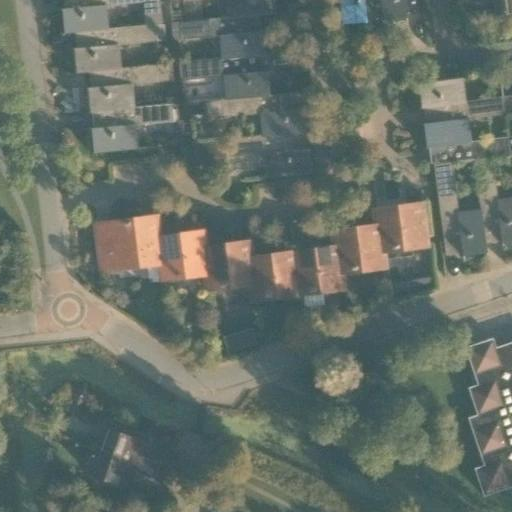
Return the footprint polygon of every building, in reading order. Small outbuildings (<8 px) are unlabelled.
[(71,0),(72,7),(64,8),(59,8),(61,33),(83,31),(93,30),(103,29),(103,28),(109,27),(106,4),(130,2),(144,1),(146,24),(146,25),(154,24),(162,24),(159,0),(71,0)] [(230,0),(232,16),(233,18),(241,17),(246,17),(259,16),(277,14),(276,13),(274,13),(268,13),(267,0),(230,0)] [(339,0),(342,28),(343,28),(343,26),(342,20),(365,18),(365,24),(365,26),(367,26),(366,20),(365,8),(370,7),(371,19),(382,18),(379,0),(339,0)] [(379,0),(382,18),(382,25),(384,25),(383,22),(383,17),(405,15),(405,20),(406,22),(407,22),(406,16),(405,0),(411,0),(412,15),(423,14),(421,0),(379,0)] [(511,12),(511,0),(476,0),(477,2),(494,1),(495,15),(511,12)] [(232,16),(179,21),(181,40),(224,36),(226,58),(244,57),(244,58),(263,56),(269,55),(269,54),(267,54),(261,55),(259,33),(265,32),(267,32),(267,31),(261,31),(238,33),(238,28),(241,27),(241,17),(233,18),(232,16)] [(163,41),(162,24),(154,24),(146,25),(146,24),(109,27),(103,28),(103,29),(93,30),(83,31),(84,47),(71,48),(73,73),(107,70),(107,69),(115,69),(115,68),(113,46),(127,44),(143,43),(155,41),(156,41),(163,41)] [(226,58),(183,62),(185,80),(227,76),(229,98),(265,95),(263,73),(268,72),(271,72),(271,71),(264,72),(262,72),(262,67),(264,66),(263,56),(244,58),(244,57),(226,58)] [(87,112),(110,110),(129,108),(129,107),(127,85),(170,81),(168,63),(115,68),(115,69),(107,69),(107,70),(108,85),(84,87),(87,112)] [(422,83),(414,84),(414,85),(417,85),(422,84),(425,106),(419,107),(417,107),(417,109),(423,108),(442,106),(444,121),(444,122),(463,119),(463,120),(505,115),(502,97),(460,102),(457,79),(422,83)] [(220,100),(204,102),(206,114),(206,115),(206,119),(222,117),(264,114),(266,136),(290,134),(290,135),(304,133),(310,133),(310,132),(308,132),(302,132),(300,110),(306,110),(308,109),(308,108),(302,109),(288,110),(286,93),(270,95),(265,95),(229,98),(220,99),(220,100)] [(511,95),(502,97),(505,115),(511,113),(511,95)] [(172,103),(129,107),(129,108),(110,110),(92,112),(94,127),(88,128),(90,152),(133,149),(131,125),(152,123),(173,121),(172,103)] [(425,123),(419,124),(419,126),(422,125),(427,125),(430,147),(425,147),(422,148),(422,149),(429,148),(445,146),(446,152),(437,154),(438,163),(451,161),(473,158),(492,156),(510,153),(507,137),(466,142),(463,120),(463,119),(444,122),(444,121),(425,123)] [(266,136),(194,143),(196,166),(211,164),(211,159),(268,154),(270,177),(309,174),(314,173),(314,172),(311,172),(306,173),(304,150),(309,150),(312,150),(312,148),(305,149),(291,150),(290,135),(290,134),(266,136)] [(173,157),(172,147),(158,149),(159,159),(173,157)] [(492,156),(473,158),(480,213),(481,213),(483,224),(485,241),(494,239),(495,235),(500,234),(501,241),(502,248),(503,247),(503,245),(502,239),(511,238),(511,201),(498,203),(492,156)] [(438,163),(433,163),(433,164),(445,253),(454,252),(455,247),(461,247),(462,254),(463,260),(464,260),(464,257),(463,252),(485,249),(486,254),(486,257),(488,257),(486,243),(485,241),(483,224),(481,213),(480,213),(458,215),(451,161),(438,163)] [(243,179),(242,169),(228,171),(229,180),(243,179)] [(376,208),(375,208),(377,224),(380,242),(380,249),(381,248),(393,247),(394,248),(398,247),(410,245),(410,250),(426,248),(422,221),(422,217),(420,202),(419,202),(406,204),(404,204),(405,208),(377,212),(376,208)] [(112,220),(96,222),(103,272),(118,270),(118,266),(146,262),(146,267),(156,266),(161,265),(162,265),(159,240),(155,215),(154,215),(141,217),(140,217),(140,221),(129,223),(129,222),(125,222),(125,223),(112,225),(112,220)] [(335,229),(333,229),(335,245),(338,264),(339,270),(340,270),(352,268),(352,269),(356,269),(356,268),(368,266),(368,271),(384,269),(381,248),(380,249),(380,242),(377,224),(364,225),(363,225),(363,230),(335,234),(335,229)] [(187,236),(159,240),(162,265),(161,265),(163,281),(164,281),(163,276),(175,275),(180,275),(180,274),(183,274),(191,273),(192,277),(193,277),(202,276),(206,276),(208,275),(204,250),(202,230),(200,230),(187,232),(186,232),(187,236)] [(232,247),(204,250),(208,275),(206,276),(208,287),(208,291),(209,291),(209,287),(221,285),(221,286),(225,285),(237,283),(238,288),(248,286),(252,286),(253,286),(250,260),(247,240),(246,240),(233,242),(232,242),(232,247)] [(292,250),(294,269),(298,296),(299,296),(298,291),(310,290),(310,291),(315,290),(315,289),(326,288),(327,292),(342,290),(340,270),(339,270),(338,264),(335,245),(322,247),(321,247),(322,251),(294,255),(293,250),(292,250)] [(278,257),(250,260),(253,286),(252,286),(254,302),(255,301),(255,297),(267,295),(267,296),(271,296),(271,295),(283,293),(283,298),(298,296),(294,269),(292,250),(279,252),(277,252),(278,257)] [(511,341),(495,347),(492,338),(464,347),(477,384),(468,387),(477,414),(467,418),(483,465),(474,468),(483,496),(511,485),(511,341)] [(71,393),(74,400),(80,402),(88,399),(83,388),(71,393)] [(100,452),(174,477),(177,468),(160,462),(160,463),(141,457),(146,441),(108,428),(100,452)] [(171,485),(174,477),(100,452),(92,476),(130,489),(136,473),(154,479),(171,485)]
